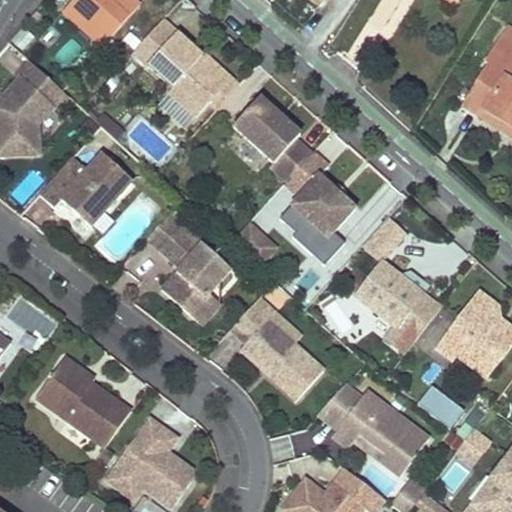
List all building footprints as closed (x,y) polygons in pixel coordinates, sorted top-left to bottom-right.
[(75,0),(77,2),(65,15),(103,51),(141,10),(130,0),(75,0)] [(508,72),(511,65),(511,32),(505,29),(484,64),(490,68),(465,108),(485,120),(488,114),(511,128),(507,134),(511,136),(511,83),(507,81),(511,74),(508,72)] [(225,90),(199,65),(202,62),(177,39),(148,70),(172,93),(168,97),(195,122),(209,108),(225,90)] [(216,115),(238,91),(204,60),(202,62),(199,65),(225,90),(209,108),(216,115)] [(71,98),(33,64),(20,79),(23,81),(11,94),(15,97),(9,104),(5,101),(0,106),(0,157),(40,156),(40,126),(54,110),(57,113),(71,98)] [(11,94),(5,101),(9,104),(15,97),(11,94)] [(286,186),(311,158),(296,145),(301,140),(261,102),(234,131),(273,168),(270,171),(286,186)] [(488,114),(485,120),(507,134),(511,128),(488,114)] [(108,115),(99,121),(113,142),(122,135),(108,115)] [(76,159),(42,196),(59,211),(66,204),(93,229),(135,183),(105,156),(90,172),(76,159)] [(328,171),(312,157),(311,158),(286,186),(277,195),(292,208),(290,211),(327,244),(355,214),(342,202),(332,193),(319,181),(328,171)] [(187,169),(177,159),(160,177),(171,187),(187,169)] [(26,209),(46,180),(31,169),(10,198),(26,209)] [(202,182),(187,169),(171,187),(186,201),(202,182)] [(332,193),(342,202),(346,198),(336,189),(332,193)] [(169,218),(149,240),(160,250),(180,228),(169,218)] [(388,221),(369,242),(386,258),(405,237),(388,221)] [(237,240),(266,265),(279,250),(250,225),(237,240)] [(180,228),(160,250),(181,269),(185,273),(180,279),(176,275),(160,292),(188,318),(205,299),(229,273),(180,228)] [(380,264),(386,258),(369,242),(362,249),(379,265),(380,264)] [(413,345),(440,311),(422,297),(420,300),(397,283),(400,280),(380,264),(379,265),(354,299),(413,345)] [(181,269),(176,275),(180,279),(185,273),(181,269)] [(420,300),(422,297),(400,280),(397,283),(420,300)] [(497,312),(477,296),(441,342),(457,355),(455,358),(486,382),(511,348),(511,332),(506,328),(503,332),(496,327),(499,323),(497,312)] [(205,299),(188,318),(199,328),(216,309),(205,299)] [(294,345),(268,322),(275,314),(260,300),(232,331),(247,345),(241,351),(296,401),(323,372),(294,345)] [(275,314),(268,322),(294,345),(301,337),(275,314)] [(506,328),(499,323),(496,327),(503,332),(506,328)] [(0,363),(14,345),(0,334),(0,363)] [(457,355),(441,342),(435,350),(451,363),(455,358),(457,355)] [(70,357),(40,397),(109,447),(135,411),(96,383),(83,373),(86,369),(70,357)] [(86,369),(83,373),(96,383),(99,379),(86,369)] [(433,389),(418,407),(450,433),(465,415),(433,389)] [(335,441),(351,453),(356,446),(362,438),(388,457),(382,465),(405,481),(432,443),(367,396),(335,441)] [(153,421),(109,481),(136,501),(145,489),(153,496),(159,487),(180,502),(193,484),(195,472),(176,459),(174,463),(167,458),(170,454),(180,441),(153,421)] [(472,433),(457,453),(472,465),(488,445),(472,433)] [(273,461),(294,458),(292,437),(270,440),(273,461)] [(362,438),(356,446),(382,465),(388,457),(362,438)] [(176,459),(170,454),(167,458),(174,463),(176,459)] [(511,511),(511,455),(468,511),(511,511)] [(301,476),(278,507),(284,511),(354,511),(360,505),(369,511),(381,496),(341,465),(329,481),(334,485),(326,495),(321,491),(301,476)] [(329,481),(321,491),(326,495),(334,485),(329,481)] [(413,481),(394,506),(401,511),(410,511),(426,492),(413,481)] [(159,487),(153,496),(174,510),(180,502),(159,487)]
